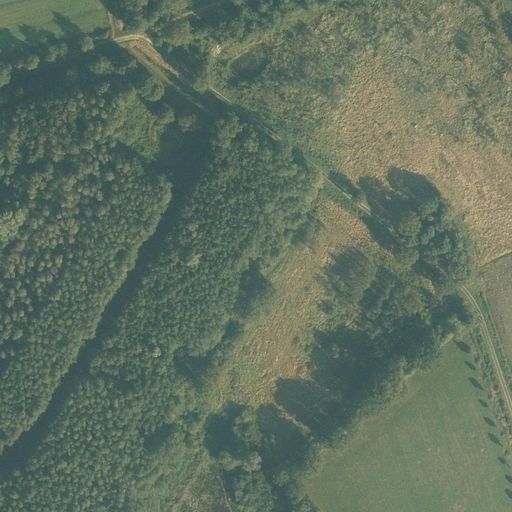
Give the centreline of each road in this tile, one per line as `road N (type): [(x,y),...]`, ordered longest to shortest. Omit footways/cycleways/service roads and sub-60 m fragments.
road 1 (track): [(112,0),(129,52),(195,104),(198,141),(35,415),(0,452)]
road 2 (track): [(140,35),(459,285),(473,301),(511,410)]
road 3 (track): [(0,76),(140,35)]
